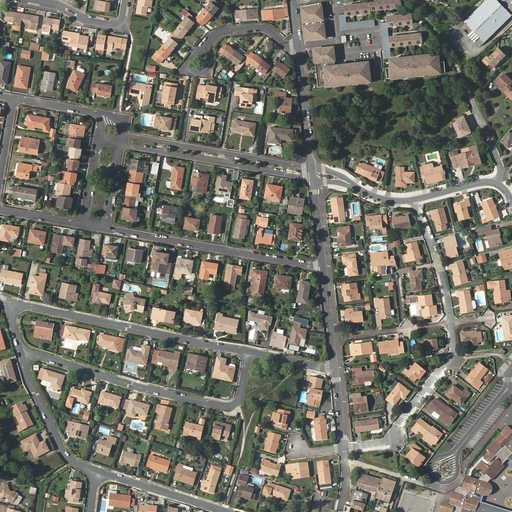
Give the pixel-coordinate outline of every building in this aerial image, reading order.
[(115,0),(112,0),(106,0),(106,3),(100,2),(98,11),(110,13),(112,4),(115,5),(115,0)] [(153,0),(140,0),(138,14),(147,15),(148,7),(152,7),(153,0)] [(210,2),(205,9),(212,15),(218,8),(217,7),(219,4),(214,0),(210,0),(210,1),(210,2)] [(371,12),(370,9),(402,6),(400,0),(374,0),(370,1),(370,2),(345,5),(346,14),(371,12)] [(479,37),(474,41),(479,47),(511,14),(511,0),(485,0),(464,21),(465,22),(479,37)] [(325,35),(323,23),(322,23),(321,20),(323,20),(322,10),(320,10),(319,2),(304,5),(305,12),(302,12),(305,37),(325,35)] [(198,15),(195,18),(196,19),(203,24),(205,22),(206,22),(212,15),(205,9),(199,16),(198,15)] [(240,17),(240,19),(255,17),(254,9),(236,10),(237,17),(240,17)] [(265,10),(265,19),(281,17),(280,16),(284,15),(283,9),(265,10)] [(7,12),(6,22),(13,23),(13,26),(12,30),(21,31),(21,28),(22,24),(23,15),(7,12)] [(187,16),(181,24),(188,30),(194,22),(193,22),(196,19),(195,18),(188,12),(186,15),(187,16)] [(413,23),(412,13),(387,16),(388,26),(413,23)] [(341,29),(375,25),(374,19),(347,22),(346,14),(339,14),(341,29)] [(40,19),(23,15),(22,24),(30,26),(29,29),(38,31),(40,19)] [(62,22),(45,19),(43,31),(51,33),(52,29),(60,30),(61,22),(62,22)] [(473,42),(474,41),(479,37),(465,22),(459,28),(473,42)] [(174,30),(171,33),(179,39),(181,36),(182,37),(188,30),(181,24),(175,31),(174,30)] [(81,36),(81,35),(65,32),(64,41),(71,43),(71,46),(74,47),(79,48),(81,36)] [(170,37),(164,44),(172,50),(178,43),(176,42),(179,39),(171,33),(169,36),(170,37)] [(415,42),(423,42),(422,33),(390,36),(391,45),(398,44),(398,45),(415,43),(415,42)] [(90,38),(81,36),(79,48),(88,49),(89,43),(93,44),(94,36),(90,35),(90,38)] [(105,50),(107,37),(100,36),(97,50),(105,51),(105,50)] [(128,40),(107,37),(105,50),(113,51),(114,48),(127,50),(128,40)] [(31,46),(31,50),(39,51),(40,44),(34,43),(33,47),(31,46)] [(230,58),(236,50),(229,45),(228,46),(225,43),(219,51),(222,53),(223,52),(230,58)] [(172,50),(164,44),(158,51),(157,51),(155,54),(163,60),(165,57),(166,58),(172,50)] [(371,81),(369,62),(335,65),(333,47),(314,49),(318,87),(371,81)] [(487,61),(489,63),(495,69),(507,56),(500,49),(490,59),(487,61)] [(49,60),(50,51),(43,50),(41,59),(49,60)] [(237,65),(240,67),(246,60),(249,56),(246,53),(244,56),(236,50),(230,58),(238,64),(237,65)] [(257,67),(263,59),(256,54),(255,55),(252,52),(249,56),(246,60),(249,62),(250,61),(257,67)] [(446,71),(445,61),(438,61),(438,53),(385,59),(387,78),(446,71)] [(266,76),(273,68),(270,66),(270,65),(263,59),(257,67),(264,73),(264,74),(266,76)] [(0,81),(7,83),(10,63),(0,61),(0,81)] [(279,61),(273,68),(276,71),(277,70),(284,76),(290,69),(283,63),(282,63),(279,61)] [(222,75),(227,68),(224,66),(219,72),(222,75)] [(19,71),(16,85),(25,86),(28,68),(20,67),(19,71)] [(84,75),(74,70),(66,87),(76,92),(84,75)] [(42,89),(45,72),(43,71),(39,91),(54,94),(57,74),(55,73),(52,91),(42,89)] [(55,73),(45,72),(42,89),(52,91),(55,73)] [(500,88),(503,91),(505,89),(511,96),(511,94),(511,82),(511,83),(509,79),(510,78),(505,73),(496,82),(501,87),(500,88)] [(173,105),(176,84),(163,82),(160,103),(173,105)] [(97,92),(97,94),(111,96),(112,85),(99,83),(99,84),(93,83),(91,91),(97,92)] [(128,93),(134,94),(135,92),(137,92),(140,100),(138,101),(140,106),(147,103),(150,87),(143,86),(142,84),(139,83),(136,85),(130,84),(128,93)] [(196,96),(200,97),(208,98),(207,101),(214,102),(215,96),(220,97),(222,87),(206,84),(205,86),(198,84),(196,96)] [(252,101),(254,88),(235,86),(234,94),(240,95),(241,95),(241,98),(240,106),(252,108),(252,101)] [(505,89),(503,91),(511,99),(511,98),(511,94),(511,96),(505,89)] [(277,99),(281,99),(279,112),(290,113),(291,99),(285,98),(286,93),(277,92),(277,99)] [(48,125),(49,119),(28,115),(26,125),(37,127),(44,129),(43,131),(49,132),(49,126),(48,125)] [(159,128),(159,129),(170,131),(170,129),(175,130),(176,119),(155,115),(153,126),(159,128)] [(468,119),(466,115),(460,118),(456,122),(461,136),(473,131),(471,127),(473,126),(469,118),(468,119)] [(199,131),(202,131),(209,132),(211,122),(213,122),(214,118),(204,116),(204,120),(201,120),(201,121),(192,119),(190,130),(199,132),(199,131)] [(233,130),(244,132),(243,134),(253,135),(255,123),(235,120),(233,130)] [(82,136),(83,136),(85,127),(66,123),(64,133),(70,134),(82,136)] [(511,142),(511,126),(500,140),(508,147),(511,142)] [(269,142),(276,143),(280,144),(281,139),(292,140),(293,130),(270,127),(269,142)] [(70,134),(68,146),(71,147),(81,148),(82,143),(81,143),(82,136),(70,134)] [(31,142),(31,139),(23,137),(20,151),(36,154),(38,144),(31,142)] [(81,148),(71,147),(69,155),(70,155),(69,159),(78,161),(78,157),(80,157),(81,148)] [(460,155),(454,156),(457,167),(463,165),(464,167),(484,162),(481,150),(460,155)] [(68,167),(67,171),(76,173),(76,169),(77,169),(79,161),(78,161),(69,159),(68,159),(67,167),(68,167)] [(131,165),(130,170),(143,172),(145,162),(132,159),(131,165)] [(383,169),(368,163),(364,162),(364,163),(360,162),(357,170),(364,173),(371,176),(371,177),(378,180),(378,179),(382,181),(386,171),(383,170),(383,169)] [(19,163),(16,177),(28,179),(30,169),(36,170),(37,165),(33,164),(32,165),(19,163)] [(435,178),(447,175),(446,174),(448,173),(447,169),(445,170),(444,166),(436,168),(435,163),(424,166),(425,170),(426,169),(427,173),(426,173),(427,178),(428,178),(429,182),(435,180),(435,178)] [(172,181),(171,187),(180,189),(184,168),(174,166),(172,181)] [(400,180),(398,180),(398,186),(406,186),(406,182),(409,182),(416,182),(416,171),(406,171),(406,166),(398,166),(398,175),(400,175),(400,180)] [(130,170),(128,182),(139,184),(141,184),(143,172),(130,170)] [(66,180),(65,184),(71,185),(73,185),(74,181),(75,181),(77,173),(76,173),(67,171),(66,171),(65,179),(66,180)] [(199,179),(196,178),(194,178),(193,184),(198,185),(197,192),(195,191),(194,195),(202,196),(203,193),(205,193),(208,176),(200,174),(199,179)] [(218,175),(216,190),(230,192),(232,183),(225,182),(226,176),(218,175)] [(240,198),(250,200),(253,181),(243,179),(240,198)] [(128,182),(126,194),(137,196),(139,184),(128,182)] [(71,185),(65,184),(58,183),(56,195),(58,195),(68,197),(71,185)] [(267,185),(265,197),(279,199),(282,187),(267,185)] [(17,192),(17,196),(34,199),(36,190),(18,187),(17,192)] [(126,194),(124,206),(133,208),(135,200),(138,201),(142,202),(143,198),(137,196),(126,194)] [(68,197),(58,195),(57,206),(71,208),(72,198),(68,197)] [(347,220),(344,195),(333,197),(336,221),(347,220)] [(301,214),(302,205),(301,204),(302,199),(290,197),(288,212),(300,214),(301,214)] [(456,203),(461,219),(471,217),(468,206),(472,205),(470,197),(465,199),(465,201),(456,203)] [(486,223),(491,221),(501,216),(494,198),(484,202),(486,208),(490,217),(488,217),(484,219),(486,223)] [(133,208),(124,206),(122,218),(135,221),(137,209),(133,208)] [(164,214),(163,221),(174,222),(177,208),(164,206),(162,214),(164,214)] [(435,214),(436,219),(438,226),(439,231),(446,229),(445,224),(447,223),(449,223),(445,207),(432,210),(433,214),(435,214)] [(372,220),(373,225),(373,228),(384,227),(384,223),(383,214),(368,216),(368,221),(372,220)] [(222,217),(211,215),(208,232),(219,234),(222,217)] [(398,218),(398,216),(393,218),(396,229),(413,225),(410,215),(404,217),(398,218)] [(198,230),(200,220),(186,217),(184,228),(198,230)] [(246,225),(247,219),(237,217),(234,236),(243,238),(246,225)] [(260,225),(267,226),(268,219),(261,218),(260,225)] [(299,240),(301,240),(303,225),(291,223),(288,238),(299,240)] [(0,238),(0,239),(8,241),(10,235),(17,236),(19,227),(2,224),(0,238)] [(341,231),(342,237),(340,237),(341,246),(353,244),(352,230),(351,226),(339,227),(339,231),(341,231)] [(487,232),(491,247),(503,244),(501,234),(502,234),(501,228),(494,230),(493,226),(480,229),(481,234),(487,232)] [(257,242),(271,244),(273,234),(263,232),(263,228),(259,228),(257,242)] [(46,232),(30,229),(28,241),(43,244),(46,232)] [(75,238),(55,234),(51,252),(62,254),(64,244),(73,246),(75,238)] [(450,248),(448,248),(450,257),(460,255),(458,246),(461,245),(458,235),(447,237),(450,248)] [(76,263),(86,264),(88,255),(89,250),(90,241),(80,239),(76,263)] [(419,249),(420,248),(418,240),(408,242),(410,251),(406,253),(408,261),(421,258),(419,249)] [(108,255),(115,256),(117,247),(104,244),(102,254),(108,255)] [(140,262),(142,251),(129,248),(127,260),(140,262)] [(13,249),(12,255),(20,257),(21,251),(13,249)] [(388,250),(383,251),(379,251),(379,250),(376,251),(372,252),(374,265),(375,265),(376,275),(383,274),(382,264),(389,263),(398,262),(396,254),(389,255),(388,250)] [(511,250),(502,253),(506,269),(511,267),(511,265),(511,250)] [(168,255),(155,252),(153,261),(157,262),(155,271),(161,273),(163,264),(164,263),(166,264),(168,255)] [(346,264),(347,275),(357,274),(354,254),(341,255),(342,265),(346,264)] [(485,254),(477,256),(479,262),(487,260),(485,254)] [(190,274),(193,261),(177,258),(174,276),(180,277),(181,272),(190,274)] [(215,274),(217,264),(203,261),(200,277),(207,278),(208,272),(215,274)] [(452,265),(453,269),(455,269),(459,284),(470,281),(465,261),(452,265)] [(2,269),(0,277),(0,279),(20,284),(22,274),(8,270),(9,266),(4,265),(3,269),(2,269)] [(227,265),(224,283),(223,288),(233,289),(234,285),(236,273),(240,274),(241,267),(227,265)] [(425,278),(424,269),(415,270),(413,265),(400,268),(401,273),(412,271),(414,289),(424,289),(423,278),(425,278)] [(251,276),(255,277),(252,294),(262,295),(267,272),(252,269),(251,276)] [(40,287),(44,287),(47,274),(40,273),(39,276),(33,275),(29,292),(39,294),(40,287)] [(276,275),(274,286),(289,289),(291,277),(276,275)] [(120,288),(121,281),(114,279),(112,286),(120,288)] [(310,282),(300,280),(297,301),(306,302),(310,282)] [(508,299),(508,300),(511,299),(511,295),(511,291),(507,291),(506,280),(496,281),(489,282),(490,288),(497,288),(497,292),(498,300),(508,299)] [(74,293),(75,285),(62,282),(60,294),(67,296),(67,298),(76,300),(78,294),(75,293),(74,293)] [(347,293),(345,293),(346,299),(357,298),(356,293),(359,292),(357,282),(345,283),(345,287),(344,287),(344,292),(345,292),(347,292),(347,293)] [(461,295),(462,303),(463,312),(474,311),(473,308),(472,301),(470,289),(458,291),(459,296),(461,295)] [(95,291),(92,302),(101,304),(101,302),(109,303),(111,294),(95,291)] [(509,302),(508,300),(508,299),(498,300),(497,292),(495,292),(497,303),(509,302)] [(135,309),(135,310),(142,311),(145,300),(135,297),(133,293),(126,295),(127,299),(124,300),(126,309),(131,308),(135,309)] [(437,305),(435,306),(434,306),(433,303),(435,303),(433,294),(420,296),(421,305),(427,304),(427,307),(424,308),(425,317),(429,316),(439,315),(437,305)] [(383,315),(392,314),(390,297),(381,299),(381,297),(376,298),(377,305),(382,305),(383,315)] [(174,312),(154,307),(152,318),(172,322),(174,312)] [(349,317),(349,319),(350,322),(364,320),(363,310),(355,312),(354,308),(346,309),(347,317),(349,317)] [(200,323),(202,312),(186,309),(184,320),(200,323)] [(257,322),(256,322),(260,323),(259,329),(267,330),(269,324),(270,324),(271,317),(250,312),(248,320),(257,322)] [(222,329),(226,330),(235,332),(238,320),(236,319),(222,316),(222,314),(218,313),(214,329),(218,330),(222,331),(222,329)] [(507,330),(508,340),(511,339),(511,316),(503,318),(505,330),(507,330)] [(304,339),(306,330),(299,328),(300,323),(294,321),(289,344),(298,346),(301,338),(304,339)] [(37,337),(47,339),(49,330),(52,331),(53,325),(38,322),(37,328),(38,328),(37,337)] [(69,337),(69,339),(78,341),(78,339),(88,341),(90,331),(66,326),(64,336),(69,337)] [(479,340),(483,340),(488,339),(487,333),(483,333),(483,331),(478,332),(478,330),(462,331),(463,341),(472,340),(472,344),(479,343),(479,340)] [(282,334),(273,332),(269,344),(272,345),(274,344),(279,345),(280,347),(287,348),(289,338),(282,336),(282,334)] [(117,350),(120,338),(100,334),(98,344),(108,346),(108,349),(117,351),(117,350)] [(442,344),(441,345),(438,345),(438,338),(429,339),(430,349),(443,348),(442,344)] [(400,343),(400,341),(400,339),(379,342),(380,353),(389,351),(401,350),(401,351),(401,352),(405,352),(404,343),(400,343)] [(350,354),(355,354),(355,352),(365,351),(365,352),(374,351),(372,341),(349,344),(350,354)] [(135,362),(146,364),(149,347),(143,346),(141,352),(129,350),(127,361),(135,363),(135,362)] [(157,361),(162,362),(164,363),(164,365),(168,366),(172,367),(173,364),(177,365),(180,353),(175,352),(175,354),(159,351),(155,350),(152,363),(157,364),(157,361)] [(207,359),(199,357),(199,358),(195,358),(196,356),(189,354),(188,359),(190,359),(189,363),(187,363),(186,366),(190,367),(189,369),(195,370),(195,369),(199,369),(199,371),(204,372),(207,359)] [(213,377),(224,380),(224,376),(233,378),(235,368),(225,365),(226,359),(217,357),(213,377)] [(10,359),(0,362),(0,364),(5,384),(16,381),(10,359)] [(404,372),(409,376),(412,373),(418,378),(420,379),(427,371),(416,362),(409,370),(406,368),(404,372)] [(475,369),(470,376),(475,380),(473,383),(478,387),(483,381),(480,379),(488,368),(481,362),(475,369)] [(355,381),(363,380),(373,379),(372,369),(360,370),(360,368),(352,369),(353,373),(354,373),(355,381)] [(43,377),(43,380),(52,383),(51,386),(60,389),(64,376),(41,369),(39,376),(43,377)] [(364,382),(363,380),(355,381),(354,373),(353,373),(351,373),(353,384),(364,382)] [(412,373),(409,376),(415,381),(418,378),(412,373)] [(319,391),(321,380),(310,377),(308,385),(312,386),(308,404),(313,405),(314,399),(320,400),(322,392),(320,391),(319,391)] [(400,383),(388,399),(395,404),(402,396),(404,398),(409,391),(400,383)] [(448,394),(455,400),(456,399),(462,403),(468,396),(469,397),(472,393),(466,389),(463,393),(455,385),(448,394)] [(81,392),(72,389),(66,407),(71,408),(74,399),(88,404),(91,393),(82,390),(81,392)] [(102,392),(99,402),(117,408),(120,398),(102,392)] [(357,401),(358,410),(368,409),(367,395),(362,396),(361,392),(354,393),(355,401),(357,401)] [(455,413),(447,408),(436,399),(427,410),(431,413),(434,410),(441,415),(439,418),(447,425),(450,422),(449,421),(455,413)] [(131,400),(127,414),(135,417),(136,413),(146,416),(149,406),(131,400)] [(24,406),(13,411),(11,411),(13,416),(15,415),(22,430),(32,425),(25,410),(27,409),(25,405),(24,406)] [(166,430),(171,409),(162,406),(158,405),(155,413),(160,414),(156,427),(166,430)] [(448,406),(447,408),(455,413),(449,421),(450,422),(451,423),(458,414),(448,406)] [(275,413),(273,422),(277,423),(277,427),(286,429),(287,425),(285,425),(287,418),(289,418),(290,412),(278,409),(277,413),(275,413)] [(379,429),(378,418),(357,420),(358,431),(379,429)] [(186,423),(184,434),(194,436),(193,440),(199,441),(204,420),(200,419),(198,426),(186,423)] [(431,444),(433,441),(439,433),(432,428),(421,419),(412,429),(416,432),(419,429),(426,435),(423,438),(431,444)] [(328,420),(318,421),(319,441),(330,440),(328,420)] [(218,426),(219,422),(215,421),(211,438),(219,440),(221,435),(228,437),(231,428),(223,425),(222,427),(218,426)] [(78,435),(78,436),(86,438),(88,427),(68,422),(67,430),(71,431),(70,432),(78,435)] [(511,429),(507,425),(500,433),(493,441),(501,448),(495,455),(489,450),(483,457),(488,461),(486,464),(482,460),(475,468),(483,474),(477,480),(470,478),(467,486),(470,487),(469,490),(470,490),(482,494),(485,494),(489,493),(491,491),(492,490),(492,488),(491,486),(487,484),(504,465),(503,463),(506,459),(511,453),(511,429)] [(439,433),(433,441),(435,443),(442,435),(442,434),(433,426),(432,428),(439,433)] [(263,450),(273,453),(279,434),(269,431),(263,450)] [(48,450),(44,442),(40,443),(35,435),(22,442),(26,451),(30,449),(35,457),(48,450)] [(105,450),(104,453),(109,455),(112,443),(115,444),(117,439),(109,436),(107,441),(100,439),(97,448),(105,450)] [(406,456),(410,459),(411,458),(419,464),(425,457),(418,451),(421,448),(414,443),(413,443),(411,447),(412,448),(406,456)] [(120,461),(127,463),(138,466),(142,455),(138,453),(137,455),(123,451),(120,461)] [(149,469),(150,468),(165,472),(169,462),(149,456),(145,468),(149,469)] [(268,463),(260,460),(258,468),(276,474),(280,463),(276,462),(276,464),(268,462),(268,463)] [(319,484),(330,483),(327,460),(317,461),(319,484)] [(304,475),(304,476),(308,476),(307,462),(302,462),(303,464),(296,465),(296,463),(287,464),(288,471),(292,470),(292,477),(297,477),(297,475),(304,475)] [(174,479),(192,485),(195,474),(192,473),(181,470),(182,466),(178,465),(174,479)] [(212,465),(207,479),(206,485),(202,484),(201,488),(212,492),(216,478),(218,479),(221,468),(212,465)] [(229,465),(227,465),(225,472),(231,474),(233,467),(229,465)] [(389,502),(396,482),(382,478),(382,480),(361,474),(357,486),(377,492),(376,497),(389,502)] [(247,483),(249,477),(241,475),(239,484),(246,486),(247,483)] [(82,483),(72,482),(71,491),(66,490),(65,498),(70,499),(69,501),(78,502),(79,499),(82,483)] [(279,494),(279,496),(287,498),(290,489),(268,483),(267,486),(265,485),(263,492),(270,494),(271,493),(271,491),(279,494)] [(7,485),(0,486),(0,489),(0,488),(0,499),(3,499),(3,496),(5,495),(7,497),(9,501),(8,501),(11,503),(13,504),(16,498),(14,498),(16,493),(13,492),(12,493),(8,491),(7,485)] [(254,499),(256,490),(246,487),(241,486),(238,496),(246,498),(246,497),(254,499)] [(460,511),(470,511),(471,509),(476,511),(479,502),(467,498),(461,495),(463,488),(460,487),(459,487),(458,487),(457,487),(457,488),(455,493),(453,493),(449,504),(445,502),(446,505),(445,506),(457,511),(460,511)] [(467,498),(470,490),(469,490),(463,488),(461,495),(467,498)] [(356,490),(351,507),(363,511),(368,494),(356,490)] [(479,502),(482,494),(470,490),(467,498),(479,502)] [(117,497),(111,496),(110,505),(129,507),(129,505),(130,499),(130,496),(117,495),(117,497)] [(510,511),(481,502),(478,511),(476,511),(471,509),(470,511),(455,511),(452,511),(451,511),(511,511),(510,511)]
